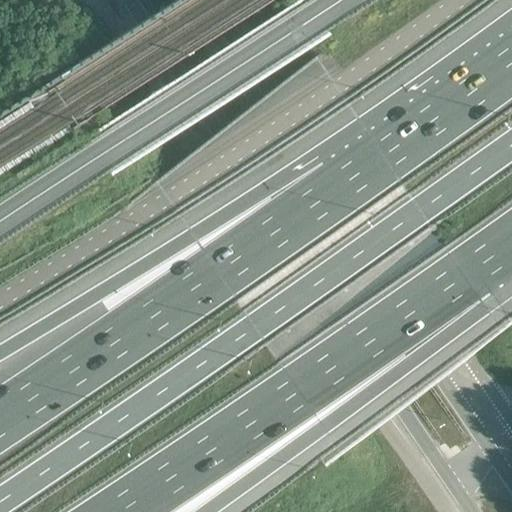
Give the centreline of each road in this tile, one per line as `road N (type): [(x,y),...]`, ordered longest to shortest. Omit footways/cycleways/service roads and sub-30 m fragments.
road 1 (secondary): [(122,0),(468,511)]
road 2 (secondary): [(511,486),(186,0)]
road 3 (unclassified): [(0,298),(455,0)]
road 4 (motorway): [(0,495),(418,210)]
road 5 (motorway): [(383,156),(0,415)]
road 6 (motorway): [(111,511),(474,268)]
road 7 (motorway): [(383,156),(192,232),(0,349)]
road 8 (motorway): [(198,511),(320,425),(474,268)]
road 9 (motorway): [(511,59),(383,156)]
